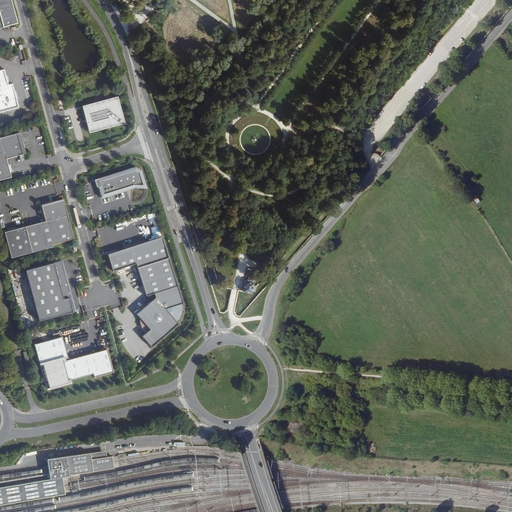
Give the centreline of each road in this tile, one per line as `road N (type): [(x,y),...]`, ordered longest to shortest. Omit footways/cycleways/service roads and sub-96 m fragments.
road 1 (unclassified): [(511,13),(295,260),(276,285),(263,327)]
road 2 (secondary): [(0,436),(194,404)]
road 3 (secondary): [(189,375),(146,396),(38,418),(6,411)]
road 4 (secondary): [(212,314),(155,139)]
road 5 (unclassified): [(66,167),(19,0)]
road 6 (secondary): [(155,139),(103,0)]
road 7 (unclassified): [(102,296),(66,167)]
